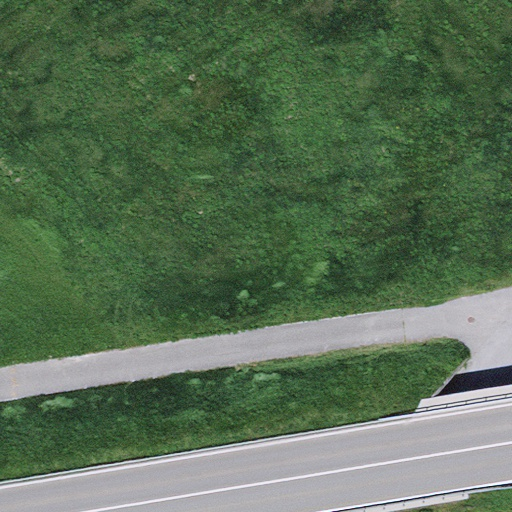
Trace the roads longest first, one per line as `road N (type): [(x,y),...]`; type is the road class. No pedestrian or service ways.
road 1 (track): [(511,310),(0,385)]
road 2 (primary): [(511,454),(150,511)]
road 3 (residential): [(405,511),(511,369)]
